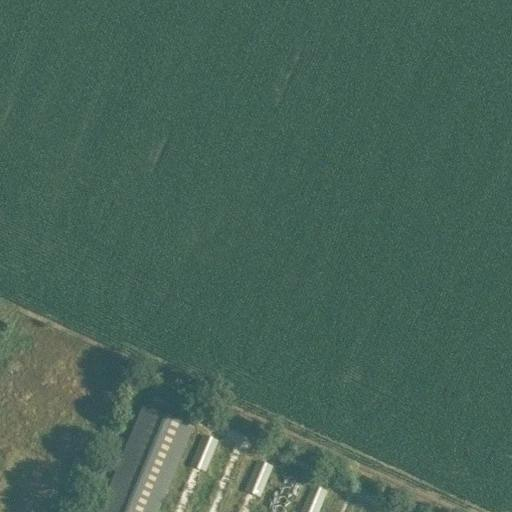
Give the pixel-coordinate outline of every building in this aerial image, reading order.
[(98,511),(160,511),(194,430),(142,408),(98,511)] [(196,458),(211,463),(219,440),(204,435),(196,458)] [(217,484),(232,489),(245,453),(230,447),(217,484)] [(254,511),(271,464),(256,459),(237,511),(235,511),(254,511)] [(280,471),(265,511),(283,511),(297,477),(280,471)] [(311,485),(300,511),(321,511),(329,492),(311,485)] [(332,511),(367,511),(337,501),(332,511)]
